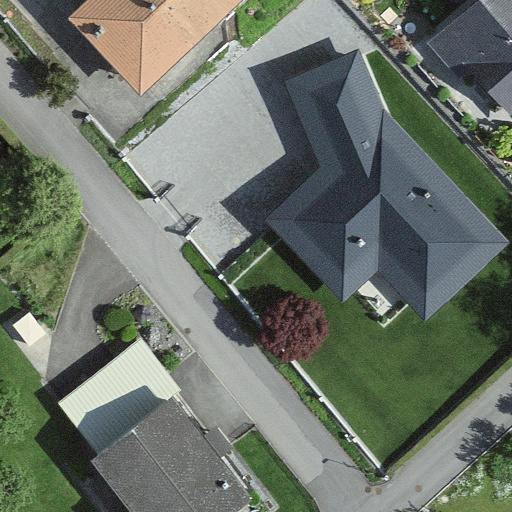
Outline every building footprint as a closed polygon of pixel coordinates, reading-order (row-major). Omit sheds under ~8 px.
[(90,0),(72,18),(143,94),(242,0),(90,0)] [(511,0),(473,0),(431,42),(511,123),(511,0)] [(282,84),(318,169),(266,219),(344,299),(376,268),(425,318),(505,241),(386,118),(355,56),(282,84)] [(92,457),(167,399),(174,393),(136,344),(54,408),(92,457)] [(232,511),(247,501),(167,399),(92,457),(135,511),(232,511)]
